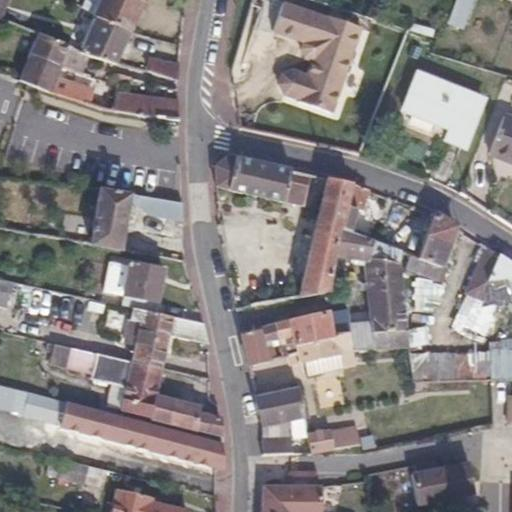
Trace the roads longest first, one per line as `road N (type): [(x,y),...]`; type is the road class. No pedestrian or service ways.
road 1 (residential): [(239,474),(240,403),(206,254),(195,132)]
road 2 (residential): [(195,132),(358,169),(457,207),(511,242)]
road 3 (residential): [(499,511),(493,442),(239,474)]
road 4 (residential): [(195,132),(194,75),(207,0)]
